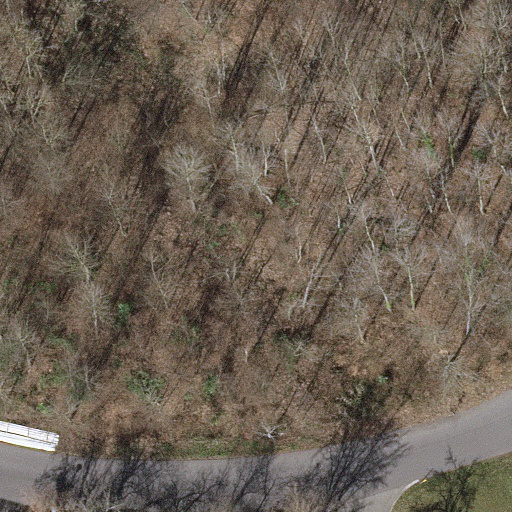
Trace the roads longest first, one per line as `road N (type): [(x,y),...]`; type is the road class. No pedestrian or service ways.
road 1 (track): [(379,0),(82,125),(0,173)]
road 2 (residential): [(0,474),(108,506),(350,477)]
